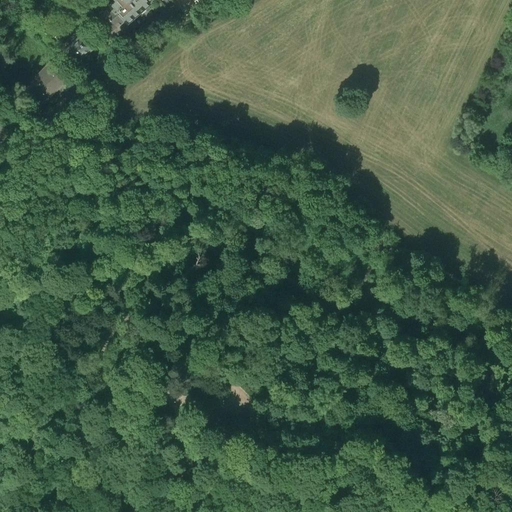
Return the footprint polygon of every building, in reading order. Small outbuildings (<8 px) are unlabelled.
[(109,7),(110,8),(115,14),(116,13),(124,21),(126,24),(139,13),(140,14),(145,9),(145,8),(150,4),(148,1),(149,0),(115,0),(116,1),(109,7)] [(115,14),(110,8),(98,18),(111,33),(124,22),(124,21),(116,13),(115,14)] [(88,24),(80,31),(89,41),(97,35),(88,24)] [(89,41),(80,31),(63,46),(65,49),(64,50),(77,64),(95,48),(89,41)] [(69,79),(51,63),(26,90),(27,91),(26,91),(38,103),(39,102),(42,105),(62,84),(63,86),(69,79)] [(26,91),(22,96),(35,107),(38,103),(26,91)]
